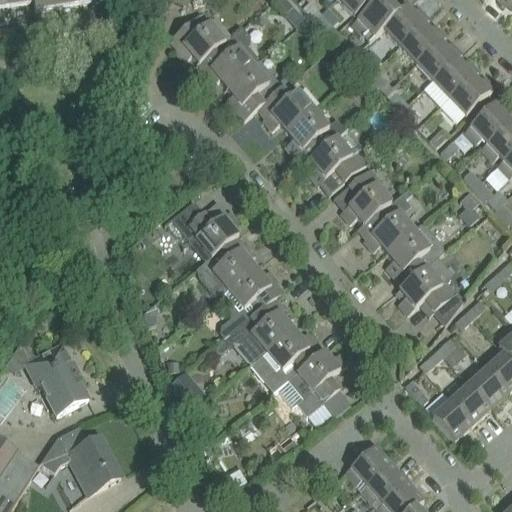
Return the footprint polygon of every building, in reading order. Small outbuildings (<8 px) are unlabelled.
[(0,0),(0,11),(7,11),(10,10),(8,0),(0,0)] [(8,0),(10,10),(32,7),(34,7),(33,0),(8,0)] [(33,0),(34,7),(35,15),(59,11),(56,0),(33,0)] [(56,0),(59,11),(83,7),(81,0),(56,0)] [(187,9),(189,0),(170,0),(170,3),(187,9)] [(282,0),(280,0),(275,6),(286,17),(293,10),(282,0)] [(340,0),(337,3),(353,20),(366,8),(374,0),(340,0)] [(369,11),(351,28),(363,40),(369,47),(376,40),(383,34),(382,33),(403,13),(393,2),(387,7),(382,2),(383,0),(374,0),(366,8),(369,11)] [(511,0),(495,0),(505,10),(507,8),(511,13),(511,0)] [(309,6),(303,12),(315,25),(321,18),(309,6)] [(293,10),(286,17),(298,30),(305,23),(293,10)] [(403,13),(382,33),(383,34),(399,50),(423,27),(424,28),(429,23),(418,11),(413,16),(406,10),(403,13)] [(96,31),(93,14),(84,15),(85,23),(87,33),(96,31)] [(195,24),(170,44),(177,54),(175,55),(184,66),(191,60),(197,67),(231,40),(216,22),(210,28),(202,18),(195,24)] [(321,18),(315,25),(326,36),(332,30),(321,18)] [(69,35),(87,33),(85,23),(68,26),(69,35)] [(423,27),(399,50),(415,68),(440,45),(446,40),(435,29),(429,34),(424,28),(423,27)] [(46,41),(63,38),(62,29),(44,32),(46,41)] [(14,39),(13,30),(0,32),(0,50),(16,48),(15,39),(14,39)] [(197,67),(196,68),(202,76),(204,78),(202,79),(210,90),(218,84),(224,92),(259,65),(248,51),(250,49),(251,42),(242,32),(231,40),(197,67)] [(22,46),(40,43),(38,34),(21,37),(22,46)] [(338,35),(331,41),(341,52),(351,62),(358,56),(350,48),(348,46),(338,35)] [(440,45),(415,68),(432,85),(456,62),(457,63),(462,58),(451,46),(446,51),(440,45)] [(363,62),(356,68),(367,80),(374,73),(363,62)] [(456,62),(432,85),(448,103),(473,80),(479,75),(468,63),(462,69),(457,63),(456,62)] [(230,100),(223,106),(232,116),(234,115),(241,124),(258,111),(259,112),(284,92),(289,88),(285,83),(279,88),(259,65),(224,92),(228,96),(230,100)] [(348,69),(342,75),(350,83),(356,77),(348,69)] [(374,73),(367,80),(379,92),(385,85),(380,80),(374,73)] [(473,80),(448,103),(464,119),(465,120),(481,106),(495,92),(484,81),(479,86),(473,80)] [(284,92),(259,112),(265,119),(263,121),(271,132),(279,126),(287,136),(313,114),(297,94),(290,100),(284,92)] [(396,96),(389,103),(401,115),(407,108),(396,96)] [(407,108),(401,115),(412,127),(419,121),(407,108)] [(479,122),(464,136),(476,148),(481,143),(486,148),(510,125),(494,108),(479,122)] [(292,142),(284,148),(293,159),(295,158),(297,159),(299,162),(305,169),(310,165),(325,152),(336,142),(346,135),(340,128),(337,124),(327,132),(313,114),(287,136),(292,142)] [(486,148),(480,153),(482,155),(493,166),(498,161),(503,165),(511,157),(511,127),(510,125),(486,148)] [(398,133),(396,138),(402,144),(411,136),(404,128),(398,133)] [(436,152),(448,140),(441,133),(429,144),(436,152)] [(316,172),(308,178),(318,189),(319,188),(329,199),(365,169),(355,157),(362,151),(347,134),(346,135),(336,142),(310,165),(316,172)] [(447,164),(459,152),(452,144),(440,156),(447,164)] [(511,157),(503,165),(498,171),(509,183),(511,180),(511,157)] [(343,215),(341,217),(350,228),(357,222),(363,229),(364,230),(383,215),(391,208),(390,207),(376,190),(380,186),(370,174),(348,191),(355,199),(353,201),(356,205),(348,211),(343,215)] [(471,174),(464,181),(475,192),(482,186),(471,174)] [(482,186),(475,192),(487,205),(493,198),(482,186)] [(363,229),(358,234),(366,243),(364,245),(373,256),(380,250),(387,258),(413,236),(413,235),(400,220),(411,211),(405,205),(412,198),(408,193),(400,199),(390,207),(391,208),(383,215),(364,230),(363,229)] [(493,198),(487,205),(491,210),(498,203),(502,207),(508,201),(499,193),(498,194),(493,198)] [(469,231),(480,220),(473,213),(480,206),(471,197),(461,207),(467,213),(459,220),(469,231)] [(511,231),(511,230),(511,217),(502,207),(498,203),(491,210),(511,231)] [(194,206),(165,230),(184,253),(190,249),(205,267),(211,262),(212,260),(213,261),(238,241),(239,240),(232,232),(239,226),(230,215),(227,218),(213,229),(203,218),(194,206)] [(393,266),(386,272),(395,283),(397,281),(404,289),(438,262),(444,258),(442,250),(427,232),(420,229),(413,235),(413,236),(387,258),(393,266)] [(245,250),(238,241),(213,261),(212,260),(211,262),(205,267),(196,274),(199,281),(213,299),(219,302),(229,295),(256,273),(249,265),(256,259),(247,248),(245,250)] [(406,302),(398,308),(407,319),(415,313),(419,309),(425,305),(434,317),(445,330),(463,307),(456,299),(446,287),(453,281),(438,262),(428,270),(426,272),(404,289),(399,294),(399,295),(403,299),(406,302)] [(503,284),(511,276),(511,269),(509,266),(497,277),(503,284)] [(262,281),(256,273),(229,295),(219,302),(231,316),(229,324),(220,331),(220,339),(223,344),(251,323),(258,316),(259,317),(276,303),(284,296),(276,287),(279,285),(269,274),(262,281)] [(490,296),(503,284),(497,277),(484,289),(490,296)] [(223,344),(213,353),(217,358),(233,345),(253,369),(267,357),(294,335),(288,327),(295,321),(286,310),(284,311),(276,303),(259,317),(258,316),(251,323),(223,344)] [(474,323),(486,312),(479,304),(467,315),(474,323)] [(461,334),(474,323),(467,315),(454,327),(461,334)] [(511,330),(499,341),(504,346),(499,351),(511,365),(511,330)] [(267,357),(253,369),(275,396),(277,394),(278,394),(287,385),(297,378),(298,377),(297,377),(323,358),(322,357),(315,349),(317,347),(308,336),(301,342),(294,335),(267,357)] [(449,342),(437,354),(444,362),(452,371),(466,358),(457,348),(456,350),(449,342)] [(57,421),(88,404),(61,351),(29,367),(57,421)] [(508,398),(511,394),(511,365),(499,351),(498,352),(503,358),(486,373),(508,398)] [(437,354),(419,370),(423,374),(427,378),(432,374),(431,373),(444,362),(437,354)] [(278,394),(277,394),(292,413),(296,409),(306,421),(322,408),(323,409),(339,396),(340,395),(339,394),(339,395),(333,387),(335,385),(332,382),(336,379),(340,375),(347,369),(338,358),(332,364),(325,355),(322,357),(323,358),(297,377),(298,377),(297,378),(287,385),(278,394)] [(178,366),(167,366),(168,377),(179,377),(178,366)] [(491,414),(508,398),(486,373),(469,389),(491,414)] [(184,379),(172,389),(189,409),(195,404),(188,396),(194,391),(184,379)] [(416,403),(423,397),(412,385),(405,391),(416,403)] [(473,430),(491,414),(469,389),(451,405),(473,430)] [(423,398),(417,403),(423,409),(428,403),(423,398)] [(454,446),(473,430),(451,405),(432,421),(454,446)] [(190,421),(188,423),(192,427),(193,426),(196,429),(196,430),(206,423),(199,414),(190,421)] [(57,443),(40,469),(54,478),(59,470),(70,465),(74,474),(80,485),(88,500),(121,483),(100,443),(88,449),(79,432),(57,443)] [(193,440),(192,441),(198,453),(199,453),(206,450),(200,437),(193,440)] [(0,511),(12,511),(29,487),(39,470),(0,444),(0,511)] [(278,447),(275,450),(285,462),(299,450),(294,444),(283,452),(278,447)] [(351,473),(345,478),(356,490),(357,491),(362,486),(367,491),(391,469),(375,451),(351,473)] [(367,491),(361,496),(372,509),(378,503),(383,509),(407,487),(391,469),(367,491)] [(228,477),(214,486),(224,501),(238,493),(228,477)] [(383,509),(379,511),(415,511),(420,508),(420,509),(424,505),(407,487),(383,509)] [(327,506),(340,495),(334,488),(321,499),(327,506)] [(502,511),(511,511),(511,502),(502,511)]
